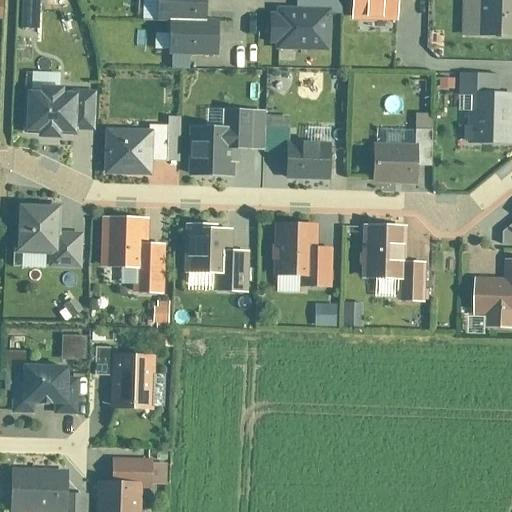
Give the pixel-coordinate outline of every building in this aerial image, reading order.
[(161,0),(161,16),(182,17),(216,19),(216,0),(161,0)] [(361,0),(361,14),(407,15),(407,0),(361,0)] [(511,0),(473,0),(474,43),(511,42),(511,0)] [(273,14),(272,40),(281,40),(281,47),(331,49),(333,7),(282,5),(281,14),(273,14)] [(182,17),(181,49),(237,51),(238,19),(216,19),(182,17)] [(483,125),(483,139),(511,139),(511,90),(502,91),(503,74),(465,73),(464,124),(483,125)] [(42,88),(41,128),(100,131),(101,90),(42,88)] [(254,125),(254,147),(269,148),(270,111),(255,110),(254,125)] [(414,142),(431,143),(432,115),(415,114),(414,142)] [(201,123),(199,174),(243,176),(245,147),(254,147),(254,125),(201,123)] [(114,128),(114,172),(160,172),(160,128),(114,128)] [(369,143),(369,178),(413,177),(412,142),(369,143)] [(298,143),(297,175),(340,176),(341,145),(298,143)] [(13,207),(14,269),(85,268),(85,234),(55,234),(55,206),(13,207)] [(131,269),(131,294),(162,294),(163,244),(147,244),(148,219),(100,219),(99,269),(131,269)] [(332,255),(317,254),(319,224),(276,221),(272,272),(305,274),(303,291),(329,293),(332,255)] [(198,225),(196,269),(225,270),(237,270),(238,250),(239,227),(198,225)] [(393,303),(426,303),(426,264),(407,264),(407,230),(364,230),(364,279),(393,279),(393,303)] [(256,251),(238,250),(237,270),(225,270),(224,288),(254,289),(256,251)] [(475,281),(475,324),(511,324),(511,262),(504,263),(504,281),(475,281)] [(109,356),(111,412),(157,410),(155,354),(109,356)] [(15,368),(15,409),(74,409),(75,368),(15,368)] [(9,468),(7,511),(87,511),(87,496),(71,495),(71,470),(9,468)] [(100,483),(99,511),(138,511),(139,484),(100,483)]
